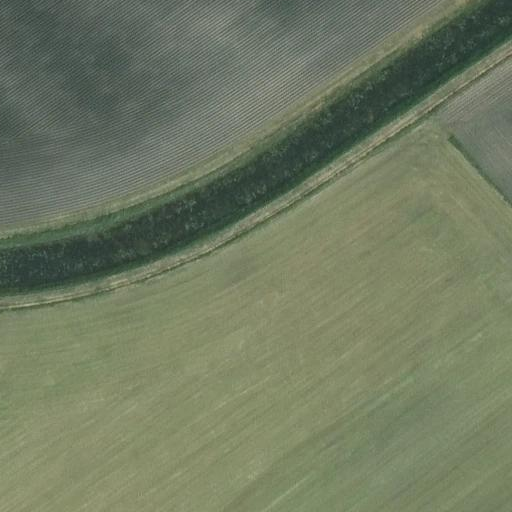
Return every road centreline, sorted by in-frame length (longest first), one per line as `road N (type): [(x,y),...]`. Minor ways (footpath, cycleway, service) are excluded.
road 1 (track): [(0,303),(45,303),(134,277),(235,228),(511,42)]
road 2 (track): [(0,232),(51,231),(154,189),(454,0)]
